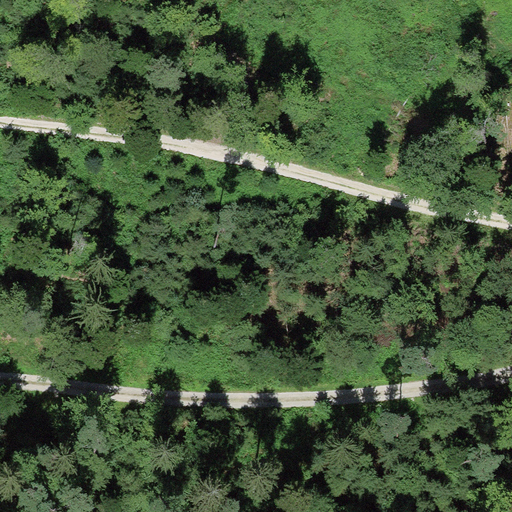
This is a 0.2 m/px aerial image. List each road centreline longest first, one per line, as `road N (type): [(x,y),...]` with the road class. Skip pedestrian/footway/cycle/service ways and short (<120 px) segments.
road 1 (track): [(511,223),(389,202),(193,147),(0,123)]
road 2 (track): [(0,387),(95,388),(236,405),(321,402),(511,373)]
